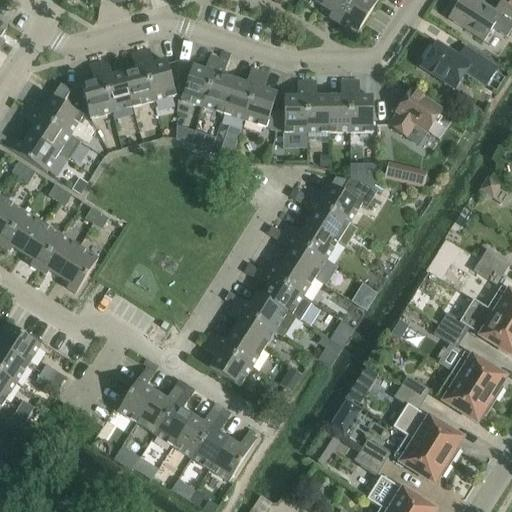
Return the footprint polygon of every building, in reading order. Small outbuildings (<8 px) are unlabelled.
[(327,0),(301,0),(300,2),(308,7),(311,3),(321,9),(327,0)] [(327,0),(321,9),(332,16),(329,21),(336,26),(352,0),(327,0)] [(379,0),(352,0),(336,26),(345,31),(348,27),(358,33),(379,0)] [(511,10),(499,2),(493,12),(474,0),(460,0),(447,20),(483,44),(500,17),(511,24),(511,10)] [(497,71),(464,50),(458,59),(436,45),(421,70),(453,90),(463,75),(485,88),(497,71)] [(174,98),(165,64),(153,67),(148,51),(139,53),(152,104),(174,98)] [(152,104),(139,53),(130,56),(134,72),(122,75),(132,109),(152,104)] [(178,65),(177,99),(181,100),(180,103),(202,110),(218,61),(209,58),(204,73),(191,69),(178,65)] [(234,83),(222,79),(227,64),(218,61),(202,110),(222,117),(234,83)] [(122,75),(110,78),(106,62),(97,65),(111,115),(132,109),(122,75)] [(111,115),(97,65),(88,67),(93,83),(79,86),(88,121),(111,115)] [(259,75),(250,72),(245,86),(234,83),(222,117),(243,124),(259,75)] [(275,96),(263,92),(268,78),(259,75),(243,124),(264,131),(275,96)] [(305,136),(305,84),(296,84),(296,100),(283,100),(283,136),(305,136)] [(327,100),(316,100),(316,84),(305,84),(305,136),(327,136),(327,100)] [(349,136),(349,84),(339,84),(339,100),(327,100),(327,136),(349,136)] [(372,136),(372,100),(358,100),(358,84),(349,84),(349,136),(372,136)] [(440,112),(409,91),(394,114),(396,115),(388,127),(405,139),(413,127),(425,135),(440,112)] [(82,119),(51,100),(44,112),(30,103),(25,111),(70,139),(82,119)] [(70,139),(25,111),(20,119),(34,128),(28,137),(58,157),(70,139)] [(128,136),(118,138),(122,151),(132,148),(128,136)] [(58,157),(28,137),(21,148),(7,139),(2,148),(46,176),(58,157)] [(231,160),(236,147),(224,143),(219,156),(231,160)] [(26,171),(17,166),(11,176),(20,181),(26,171)] [(34,176),(26,171),(20,181),(28,186),(34,176)] [(359,209),(364,212),(375,195),(362,187),(348,183),(340,195),(330,189),(323,200),(309,192),(304,199),(357,233),(358,231),(348,226),(359,209)] [(63,195),(55,190),(49,200),(57,205),(63,195)] [(71,201),(63,195),(57,205),(65,210),(71,201)] [(357,233),(304,199),(299,207),(312,216),(306,226),(336,245),(336,244),(346,250),(357,233)] [(23,215),(5,203),(0,209),(0,248),(1,249),(23,215)] [(99,218),(91,213),(85,223),(93,228),(99,218)] [(41,226),(23,215),(1,249),(9,254),(12,250),(22,257),(41,226)] [(108,223),(99,218),(93,228),(102,233),(108,223)] [(60,238),(41,226),(22,257),(32,263),(30,268),(38,273),(60,238)] [(336,245),(306,226),(300,236),(286,228),(281,235),(324,263),(336,245)] [(324,263),(281,235),(275,244),(289,253),(283,262),(313,281),(324,263)] [(78,249),(60,238),(38,273),(46,278),(49,274),(59,280),(78,249)] [(394,238),(386,246),(395,256),(403,247),(394,238)] [(97,261),(78,249),(59,280),(69,286),(66,291),(75,296),(97,261)] [(503,277),(509,267),(487,253),(480,263),(503,277)] [(313,281),(283,262),(276,273),(262,265),(257,272),(311,306),(312,305),(302,299),(313,281)] [(503,277),(480,263),(474,274),(496,288),(503,277)] [(311,306),(257,272),(252,280),(266,288),(259,299),(285,316),(289,319),(290,317),(300,323),(311,306)] [(511,327),(511,296),(500,289),(487,311),(473,302),(473,303),(511,327)] [(259,299),(255,296),(248,307),(233,298),(229,305),(273,334),(285,316),(259,299)] [(511,327),(473,303),(459,324),(447,316),(440,327),(463,341),(469,331),(511,358),(511,327)] [(273,334),(229,305),(224,314),(238,323),(231,333),(262,352),(273,334)] [(39,348),(5,327),(0,333),(0,335),(4,338),(0,344),(0,349),(27,367),(39,348)] [(463,341),(440,327),(434,337),(456,351),(463,341)] [(262,352),(231,333),(224,344),(210,335),(206,342),(250,370),(262,352)] [(325,351),(337,359),(342,352),(323,339),(318,346),(325,351)] [(250,370),(206,342),(200,351),(214,360),(208,370),(238,389),(250,370)] [(27,367),(0,349),(0,375),(15,385),(27,367)] [(493,404),(502,390),(499,389),(505,380),(464,355),(450,377),(493,404)] [(51,381),(56,373),(44,366),(39,374),(51,381)] [(154,396),(144,389),(153,375),(144,370),(116,414),(135,426),(154,396)] [(51,381),(39,374),(34,383),(45,390),(51,381)] [(15,385),(0,375),(0,400),(4,403),(15,385)] [(493,404),(450,377),(436,399),(476,425),(482,416),(485,418),(493,404)] [(423,404),(429,393),(407,379),(400,390),(423,404)] [(153,438),(181,393),(174,388),(165,402),(154,396),(135,426),(153,438)] [(423,404),(400,390),(394,400),(406,408),(393,430),(450,465),(459,451),(456,450),(461,441),(417,413),(423,404)] [(191,419),(181,412),(189,398),(181,393),(153,438),(171,449),(191,419)] [(34,411),(23,404),(17,413),(29,420),(34,411)] [(190,461),(217,417),(209,412),(201,425),(191,419),(171,449),(190,461)] [(29,420),(17,413),(12,421),(23,428),(29,420)] [(208,472),(227,442),(217,436),(226,422),(217,417),(190,461),(208,472)] [(450,465),(393,430),(406,439),(393,460),(433,486),(439,477),(441,479),(450,465)] [(255,441),(246,435),(237,449),(227,442),(208,472),(227,484),(255,441)] [(0,453),(5,456),(10,447),(0,440),(0,453)] [(383,467),(390,457),(367,443),(361,453),(383,467)] [(383,467),(361,453),(354,464),(376,478),(383,467)] [(383,511),(433,511),(381,479),(367,501),(383,511)] [(197,492),(189,503),(198,508),(205,497),(197,492)] [(383,511),(367,501),(366,502),(380,511),(379,511),(383,511)]
